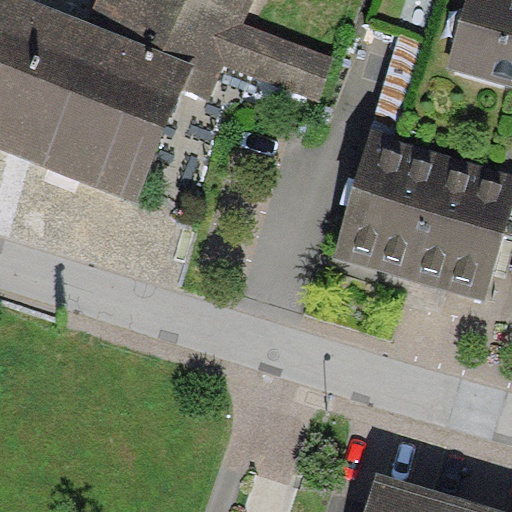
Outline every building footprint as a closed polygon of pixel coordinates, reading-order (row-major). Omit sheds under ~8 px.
[(99,0),(89,25),(23,0),(0,0),(0,154),(133,206),(179,91),(208,102),(222,66),(315,102),(332,61),(243,26),(252,0),(99,0)] [(511,0),(464,0),(444,68),(511,87),(511,0)] [(338,260),(408,281),(446,159),(375,137),(338,260)] [(511,178),(446,159),(408,281),(485,304),(511,215),(511,178)] [(466,511),(377,487),(369,511),(466,511)]
